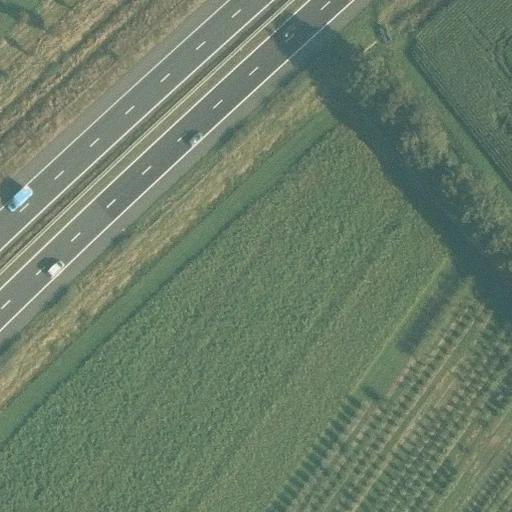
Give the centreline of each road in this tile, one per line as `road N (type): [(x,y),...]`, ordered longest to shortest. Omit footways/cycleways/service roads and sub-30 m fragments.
road 1 (motorway): [(0,312),(331,0)]
road 2 (motorway): [(258,0),(0,234)]
